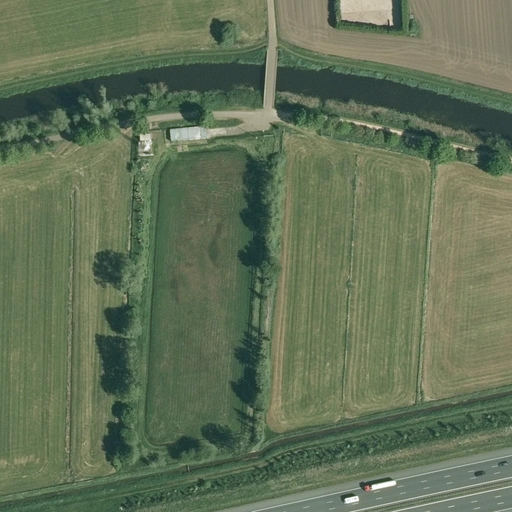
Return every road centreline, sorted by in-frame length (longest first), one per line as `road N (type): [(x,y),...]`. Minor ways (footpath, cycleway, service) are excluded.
road 1 (unclassified): [(269,104),(268,114),(140,120),(0,151)]
road 2 (motorway): [(511,467),(304,511)]
